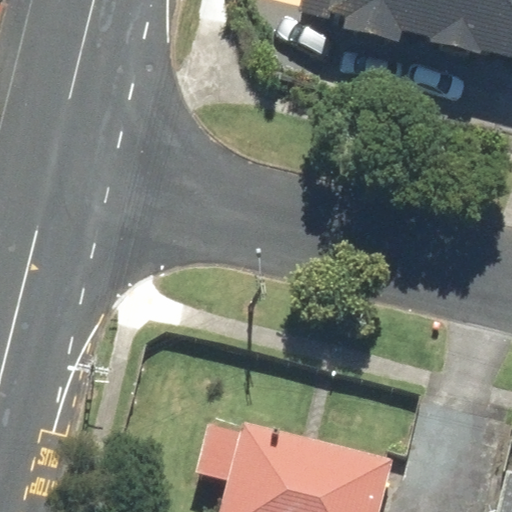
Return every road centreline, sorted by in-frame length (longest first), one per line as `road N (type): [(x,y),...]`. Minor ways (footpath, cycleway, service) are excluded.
road 1 (residential): [(54,164),(511,279)]
road 2 (secondary): [(0,383),(54,164)]
road 3 (secondary): [(54,164),(95,0)]
